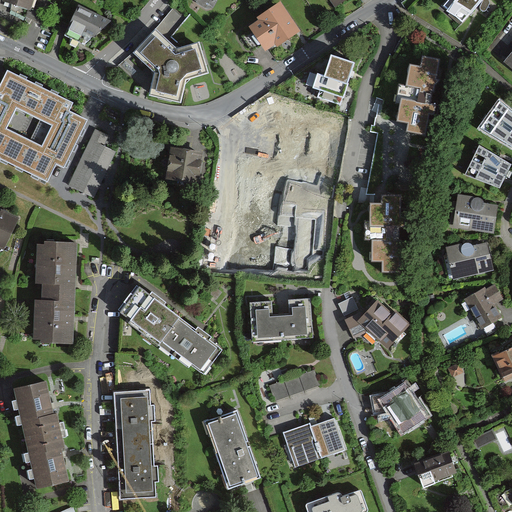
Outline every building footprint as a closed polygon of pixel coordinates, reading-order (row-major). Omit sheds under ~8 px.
[(43,0),(11,0),(41,8),(43,0)] [(324,0),(332,10),(346,0),(324,0)] [(486,2),(484,2),(485,0),(449,0),(443,9),(448,13),(447,15),(455,20),(456,19),(463,25),(470,16),(471,17),(483,4),(480,10),(480,12),(481,13),(483,14),(485,14),(487,13),(490,4),(488,2),(486,2)] [(114,19),(81,4),(67,35),(85,44),(114,19)] [(274,46),(297,31),(280,5),(257,20),(274,46)] [(511,15),(486,47),(511,68),(511,15)] [(215,71),(205,41),(183,47),(162,26),(141,48),(161,69),(154,94),(188,101),(192,77),(215,71)] [(339,105),(352,62),(324,54),(312,97),(339,105)] [(429,135),(436,59),(401,55),(393,132),(429,135)] [(81,103),(5,69),(0,80),(0,167),(45,188),(49,181),(65,188),(90,133),(95,121),(77,113),(81,103)] [(511,113),(497,101),(478,128),(511,147),(511,146),(511,113)] [(109,137),(94,130),(68,187),(94,199),(115,153),(104,148),(109,137)] [(173,143),(169,176),(205,181),(209,148),(173,143)] [(498,158),(477,145),(463,175),(497,189),(509,165),(498,158)] [(472,198),(454,195),(453,203),(450,202),(447,226),(450,226),(449,229),(492,234),(496,207),(482,205),(480,199),(472,198)] [(397,273),(398,196),(364,196),(364,273),(397,273)] [(0,245),(5,248),(21,216),(8,209),(0,205),(0,245)] [(84,266),(85,241),(42,238),(36,342),(79,344),(81,317),(84,266)] [(439,250),(446,284),(494,274),(487,240),(439,250)] [(137,283),(118,310),(203,371),(222,344),(201,329),(162,301),(137,283)] [(462,301),(478,330),(508,314),(492,285),(462,301)] [(247,299),(250,342),(318,337),(315,294),(247,299)] [(366,310),(349,318),(357,334),(372,327),(393,345),(413,322),(384,297),(369,314),(366,310)] [(511,346),(485,360),(498,385),(511,378),(511,346)] [(349,357),(357,374),(366,370),(359,353),(349,357)] [(317,370),(268,386),(276,403),(321,385),(317,370)] [(49,378),(16,386),(41,486),(74,478),(67,452),(56,404),(49,378)] [(408,380),(385,394),(407,432),(430,418),(408,380)] [(156,392),(115,394),(116,417),(119,469),(121,498),(162,496),(156,392)] [(237,411),(205,422),(228,490),(260,479),(237,411)] [(311,424),(322,456),(345,448),(334,416),(311,424)] [(283,430),(295,465),(322,456),(311,424),(310,421),(283,430)] [(492,432),(474,440),(477,448),(496,439),(492,432)] [(454,451),(416,465),(424,484),(461,470),(454,451)] [(368,511),(373,509),(364,486),(345,493),(344,488),(308,501),(312,511),(368,511)]
